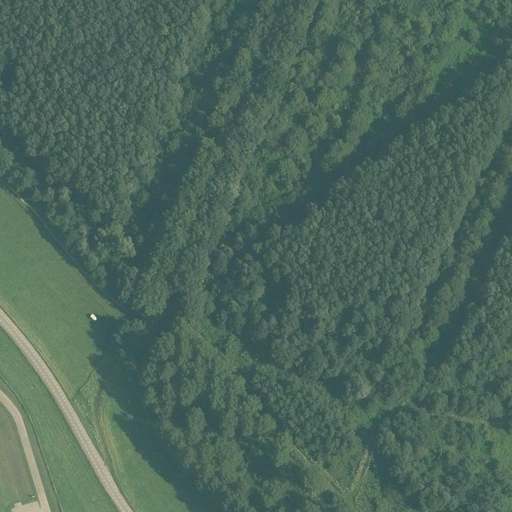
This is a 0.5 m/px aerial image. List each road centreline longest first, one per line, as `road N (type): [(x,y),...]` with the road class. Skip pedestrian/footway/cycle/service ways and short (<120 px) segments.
road 1 (track): [(273,0),(142,322),(158,322),(295,0)]
road 2 (track): [(158,322),(494,77),(511,41)]
road 3 (tertiary): [(126,511),(0,322)]
road 4 (track): [(176,0),(0,106)]
road 5 (track): [(0,179),(96,285),(142,322)]
road 6 (track): [(112,489),(96,397),(142,322)]
road 7 (unclassified): [(46,511),(16,415),(0,396)]
